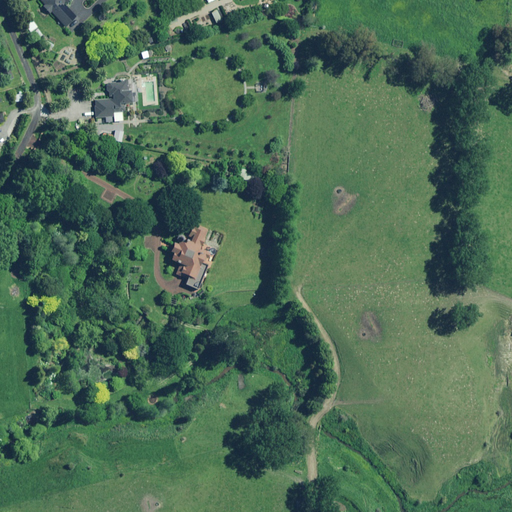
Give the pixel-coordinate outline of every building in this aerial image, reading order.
[(40,0),(45,5),(43,6),(50,14),(51,12),(65,27),(76,16),(65,4),(69,0),(40,0)] [(225,19),(221,9),(211,13),(216,23),(225,19)] [(125,105),(133,104),(132,101),(136,101),(135,86),(130,87),(130,82),(106,84),(107,99),(93,100),(95,118),(114,116),(114,121),(123,120),(122,112),(125,112),(125,105)] [(258,173),(237,168),(235,178),(256,183),(258,173)] [(170,263),(179,266),(174,276),(187,281),(184,286),(196,292),(199,285),(202,287),(218,252),(204,246),(210,233),(194,225),(188,239),(192,240),(190,245),(187,244),(186,246),(183,245),(184,245),(184,244),(184,243),(184,242),(184,241),(184,240),(183,240),(183,239),(182,239),(181,239),(180,239),(179,239),(178,239),(178,240),(177,240),(177,241),(177,242),(177,243),(177,244),(177,245),(178,245),(178,246),(177,247),(175,245),(170,254),(173,256),(170,263)]
